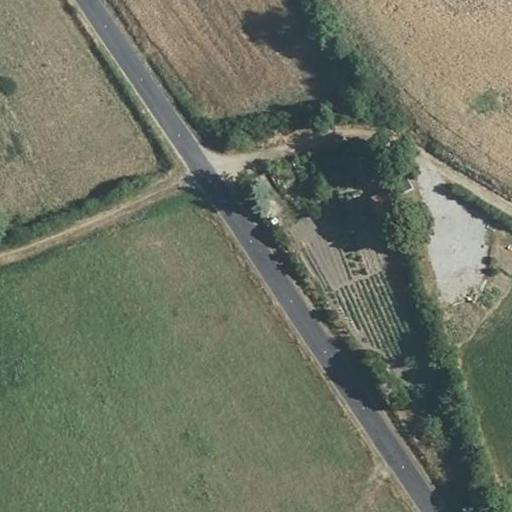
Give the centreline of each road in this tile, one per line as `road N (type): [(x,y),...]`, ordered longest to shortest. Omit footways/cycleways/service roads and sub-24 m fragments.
road 1 (tertiary): [(93,0),(439,511)]
road 2 (track): [(0,259),(202,175),(343,137),(416,147),(511,206)]
